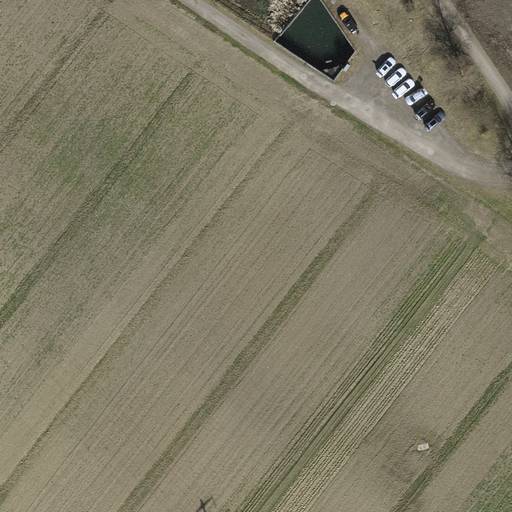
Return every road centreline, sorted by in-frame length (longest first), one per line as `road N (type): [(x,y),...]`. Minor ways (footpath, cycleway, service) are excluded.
road 1 (track): [(193,0),(453,165),(511,174)]
road 2 (track): [(443,0),(511,100)]
